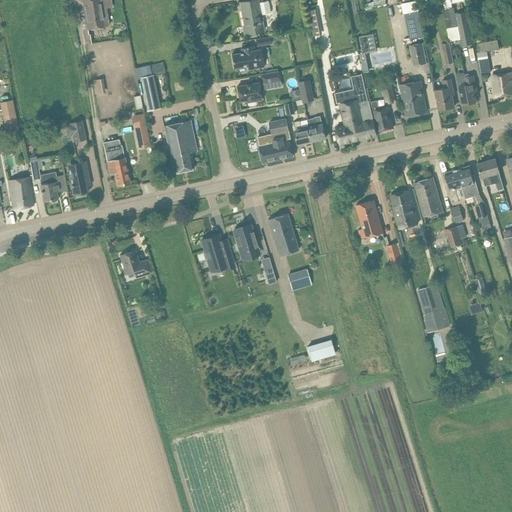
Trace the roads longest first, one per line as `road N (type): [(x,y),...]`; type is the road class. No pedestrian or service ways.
road 1 (secondary): [(230,185),(511,121)]
road 2 (secondary): [(0,238),(230,185)]
road 3 (unclassified): [(230,185),(192,0)]
